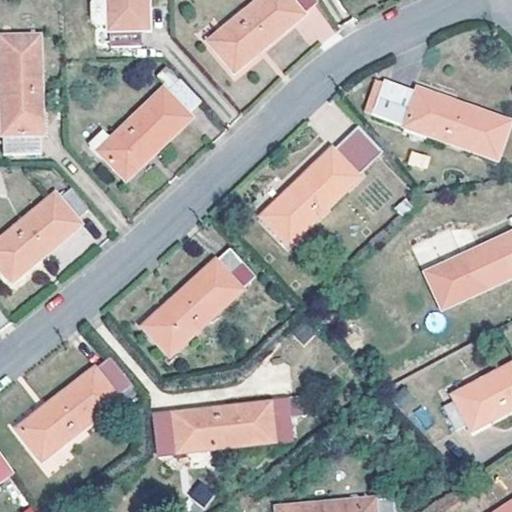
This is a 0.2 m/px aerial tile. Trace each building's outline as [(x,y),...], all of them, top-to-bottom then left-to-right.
[(144,48),(144,34),(144,7),(150,7),(149,0),(111,0),(98,0),(93,7),(93,22),(99,27),(112,27),(112,31),(114,31),(114,49),(144,48)] [(320,4),(317,0),(264,0),(224,33),(229,39),(216,49),(237,73),(320,4)] [(41,39),(3,40),(6,157),(45,156),(44,134),(37,134),(37,113),(43,113),(41,39)] [(409,128),(411,122),(431,129),(429,135),(499,161),(511,124),(418,90),(417,92),(387,81),(375,116),(409,128)] [(169,95),(166,92),(101,154),(128,182),(193,120),(190,116),(203,104),(182,82),(169,95)] [(385,154),(361,128),(335,152),(334,151),(265,219),(286,242),(305,228),(311,232),(361,179),(360,178),(385,154)] [(411,151),(408,165),(427,169),(430,155),(411,151)] [(61,201),(57,197),(2,244),(6,249),(0,254),(0,266),(14,284),(82,226),(79,222),(91,211),(74,190),(61,201)] [(481,293),(482,294),(511,279),(511,236),(464,259),(465,259),(431,275),(447,309),(481,293)] [(235,254),(232,250),(146,329),(168,352),(185,337),(190,342),(204,328),(258,278),(235,254)] [(59,442),(63,447),(137,389),(113,360),(110,361),(21,431),(41,456),(59,442)] [(489,417),(492,422),(511,411),(511,367),(456,398),(458,401),(446,409),(459,433),(471,426),(489,417)] [(295,442),(291,403),(200,414),(200,420),(179,422),(178,416),(167,417),(156,419),(161,456),(295,442)] [(474,431),(492,422),(489,417),(471,426),(474,431)] [(205,509),(215,493),(197,481),(187,497),(205,509)] [(499,498),(492,486),(481,494),(488,505),(499,498)] [(398,511),(397,500),(280,511),(398,511)] [(105,511),(99,503),(85,511),(105,511)]
